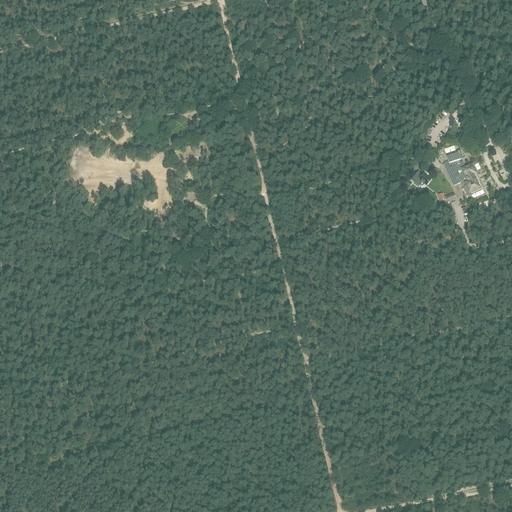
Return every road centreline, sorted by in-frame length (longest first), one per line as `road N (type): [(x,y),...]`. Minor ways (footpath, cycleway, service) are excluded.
road 1 (track): [(0,51),(218,0)]
road 2 (unclassified): [(511,184),(423,0)]
road 3 (track): [(304,360),(342,511)]
road 4 (track): [(511,484),(375,511)]
